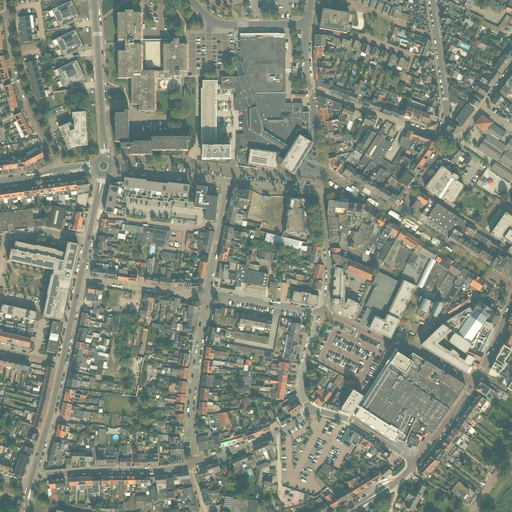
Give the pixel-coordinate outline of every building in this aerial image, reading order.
[(61,28),(64,26),(66,30),(70,28),(68,25),(80,19),(72,1),(69,2),(68,3),(66,0),(64,0),(62,1),(64,5),(52,10),(55,16),(52,17),(53,20),(56,19),(61,28)] [(372,0),(370,7),(370,6),(369,8),(373,10),(374,8),(376,9),(377,9),(379,3),(380,0),(375,0),(376,1),(373,0),(372,0)] [(377,9),(376,9),(376,11),(380,13),(380,11),(383,12),(386,5),(387,0),(383,0),(382,4),(379,3),(377,9)] [(383,12),(382,14),(387,16),(387,14),(390,15),(392,8),(395,2),(391,0),(389,7),(386,5),(383,12)] [(439,0),(440,0),(440,1),(439,1),(439,2),(440,3),(439,5),(441,6),(451,10),(451,11),(453,12),(453,11),(455,8),(448,5),(449,2),(444,0),(439,0)] [(470,11),(472,6),(474,0),(466,0),(464,7),(467,9),(470,11)] [(422,14),(423,13),(424,10),(423,10),(424,8),(422,7),(414,4),(408,2),(406,2),(404,7),(403,7),(403,8),(415,12),(422,14),(423,14),(422,14)] [(401,13),(403,8),(403,7),(399,5),(397,10),(392,8),(390,15),(389,17),(393,18),(394,17),(395,18),(395,19),(396,19),(399,20),(401,13)] [(456,13),(453,11),(453,12),(451,11),(451,10),(441,6),(440,10),(439,12),(449,16),(453,18),(456,13)] [(318,9),(318,14),(315,28),(351,34),(352,29),(354,15),(318,9)] [(141,111),(141,113),(142,113),(142,114),(150,114),(150,111),(155,111),(155,78),(155,71),(142,71),(142,40),(142,13),(134,13),(134,11),(126,11),(126,14),(118,14),(118,41),(126,40),(126,52),(118,52),(119,79),(132,78),(132,105),(139,105),(139,111),(141,111)] [(414,17),(416,18),(426,21),(427,18),(424,18),(425,15),(422,14),(415,12),(414,17)] [(450,20),(443,16),(443,17),(442,17),(442,19),(442,20),(441,20),(442,21),(441,23),(458,30),(459,27),(454,24),(455,22),(450,20)] [(415,23),(417,24),(427,27),(428,24),(428,23),(425,23),(426,21),(416,18),(415,23)] [(416,29),(427,33),(429,29),(426,29),(427,27),(417,24),(416,29)] [(457,31),(452,29),(444,25),(443,28),(443,29),(443,30),(442,32),(454,37),(457,31)] [(64,57),(65,57),(69,55),(70,59),(74,57),(72,54),(84,48),(76,30),(72,32),(70,28),(66,30),(68,34),(56,39),(59,45),(60,48),(64,57)] [(474,38),(477,33),(466,28),(464,33),(474,38)] [(285,34),(240,34),(238,64),(234,67),(234,77),(220,78),(220,90),(235,90),(235,113),(241,111),(241,135),(235,134),(236,146),(237,166),(275,173),(277,169),(290,179),(309,147),(309,113),(303,113),(303,104),(286,104),(285,34)] [(454,38),(446,34),(446,35),(445,35),(444,38),(445,38),(444,39),(445,39),(444,41),(456,47),(459,41),(455,39),(454,41),(453,40),(454,38)] [(343,40),(341,45),(345,46),(344,48),(347,50),(346,52),(351,54),(352,49),(355,42),(352,41),(353,40),(349,38),(348,39),(349,40),(349,41),(343,39),(343,40)] [(429,49),(432,41),(425,39),(424,41),(415,38),(416,38),(415,41),(411,39),(410,42),(429,49)] [(511,40),(508,39),(508,40),(501,38),(500,42),(501,43),(504,44),(509,47),(511,48),(511,40)] [(171,78),(171,77),(171,72),(164,72),(164,45),(169,45),(169,40),(160,40),(147,40),(142,40),(142,71),(155,71),(155,78),(159,78),(159,74),(167,74),(167,78),(171,78)] [(179,45),(179,42),(179,40),(169,40),(169,45),(164,45),(164,72),(171,72),(171,77),(180,77),(180,71),(187,71),(187,45),(179,45)] [(355,42),(352,49),(357,51),(355,56),(357,56),(360,57),(361,53),(364,45),(361,44),(362,43),(361,43),(361,44),(359,44),(360,42),(355,41),(355,42)] [(419,54),(426,57),(429,49),(410,42),(409,45),(421,49),(419,54)] [(446,48),(445,50),(456,55),(459,57),(460,54),(457,53),(459,49),(446,43),(445,47),(445,48),(446,48)] [(500,47),(503,48),(507,50),(505,53),(511,57),(511,48),(509,47),(504,44),(501,43),(500,47)] [(364,45),(361,53),(366,55),(364,59),(369,61),(370,56),(373,49),(371,48),(371,47),(370,47),(370,48),(368,47),(369,46),(364,44),(364,45)] [(373,49),(370,56),(375,58),(373,63),(376,64),(378,64),(379,60),(382,52),(380,51),(380,50),(379,50),(379,51),(377,50),(378,49),(374,48),(373,49)] [(501,58),(508,64),(511,58),(511,57),(505,53),(499,50),(499,51),(498,51),(496,55),(497,55),(496,56),(501,58)] [(382,52),(379,60),(384,62),(382,66),(387,68),(388,63),(391,56),(389,55),(389,54),(388,53),(388,55),(386,54),(387,53),(383,51),(382,52)] [(455,56),(447,52),(446,56),(447,57),(446,59),(456,64),(459,65),(460,63),(455,60),(456,60),(454,59),(455,56)] [(320,54),(314,53),(314,62),(325,62),(325,60),(321,60),(321,53),(320,53),(320,54)] [(391,56),(388,63),(393,65),(392,69),(396,71),(397,67),(400,59),(398,58),(398,57),(397,57),(397,58),(395,57),(396,56),(392,54),(391,56)] [(73,84),(85,79),(77,60),(76,61),(74,57),(70,59),(69,55),(65,57),(69,64),(57,69),(65,87),(69,86),(71,90),(75,88),(73,84)] [(400,59),(397,67),(402,69),(401,73),(405,75),(410,63),(409,63),(407,62),(407,61),(406,60),(406,61),(404,61),(405,60),(401,58),(400,59)] [(497,64),(505,69),(508,64),(501,58),(497,64)] [(36,61),(26,63),(28,69),(38,67),(36,61)] [(428,67),(430,64),(422,61),(421,64),(417,63),(416,65),(420,67),(423,68),(430,70),(431,68),(428,67)] [(457,65),(448,62),(447,65),(447,66),(448,66),(447,68),(450,70),(458,74),(459,74),(460,72),(457,70),(457,69),(455,68),(457,65)] [(493,68),(501,74),(505,69),(497,64),(495,67),(495,66),(493,68)] [(38,67),(28,69),(30,76),(40,73),(38,67)] [(430,70),(423,68),(421,74),(424,75),(431,77),(432,75),(429,74),(431,71),(430,70)] [(406,80),(408,76),(405,75),(401,73),(396,71),(392,69),(391,72),(389,72),(388,75),(406,82),(406,80)] [(495,83),(500,75),(494,71),(492,73),(489,70),(487,69),(485,71),(491,75),(489,78),(492,80),(491,80),(495,83)] [(452,78),(451,81),(456,83),(457,80),(456,79),(458,74),(450,70),(448,73),(449,74),(448,76),(452,78)] [(6,80),(9,79),(7,73),(0,75),(2,81),(0,81),(1,84),(6,83),(6,80)] [(40,73),(30,76),(31,82),(41,79),(40,73)] [(489,78),(486,77),(481,75),(480,76),(477,73),(476,76),(479,78),(478,80),(484,84),(485,83),(491,88),(495,83),(491,80),(492,80),(489,78)] [(424,75),(422,81),(424,82),(432,85),(433,82),(430,81),(432,78),(431,77),(424,75)] [(336,96),(342,98),(344,91),(342,90),(344,84),(344,85),(346,79),(343,77),(341,83),(336,96)] [(41,79),(31,82),(33,88),(43,85),(41,79)] [(355,84),(349,101),(355,103),(360,90),(362,85),(362,86),(363,82),(362,81),(360,80),(359,86),(355,84)] [(219,159),(231,159),(231,153),(231,146),(223,146),(215,146),(215,90),(215,85),(218,85),(218,81),(217,81),(214,81),(213,81),(211,81),(210,81),(209,81),(207,81),(206,81),(206,84),(203,84),(203,89),(204,89),(204,92),(201,92),(201,96),(203,96),(203,99),(201,99),(201,122),(203,122),(203,124),(201,124),(201,129),(203,129),(203,132),(201,132),(201,143),(202,143),(202,147),(203,147),(203,159),(210,159),(215,159),(216,159),(217,159),(217,157),(219,157),(219,159)] [(332,86),(333,81),(334,81),(316,81),(317,87),(317,88),(317,89),(318,89),(331,94),(333,86),(332,86)] [(336,96),(341,83),(338,82),(336,87),(333,86),(331,94),(336,96)] [(346,91),(343,98),(349,101),(355,84),(353,83),(349,82),(347,86),(351,88),(349,92),(346,91)] [(429,90),(437,93),(438,90),(437,90),(438,87),(432,85),(424,82),(423,84),(424,86),(427,87),(428,87),(430,87),(429,90)] [(484,98),(489,91),(479,83),(475,88),(474,90),(484,98)] [(43,85),(33,88),(35,94),(45,91),(43,85)] [(511,90),(504,85),(498,93),(511,103),(511,90)] [(465,92),(459,89),(452,86),(450,89),(453,90),(458,93),(458,92),(463,95),(473,99),(480,104),(484,98),(474,90),(468,88),(467,91),(476,95),(474,98),(465,92)] [(361,106),(367,90),(365,89),(364,91),(360,90),(355,103),(361,106)] [(368,100),(369,97),(370,97),(373,91),(367,89),(367,90),(361,106),(369,108),(371,101),(368,100)] [(425,97),(437,102),(439,97),(438,97),(439,95),(426,90),(425,93),(426,94),(425,97)] [(45,91),(35,94),(36,100),(46,97),(45,91)] [(381,92),(379,95),(374,110),(379,112),(382,105),(380,104),(384,94),(384,93),(381,92)] [(375,94),(372,101),(371,101),(369,108),(374,110),(379,95),(376,94),(375,94)] [(385,107),(382,113),(390,116),(396,100),(398,95),(393,94),(391,99),(393,100),(391,103),(392,103),(390,108),(385,107)] [(494,99),(506,107),(509,110),(511,106),(503,101),(504,99),(498,94),(494,99)] [(466,100),(471,102),(470,104),(476,108),(476,109),(480,104),(473,99),(463,95),(462,95),(460,98),(466,100)] [(319,96),(318,97),(319,106),(319,110),(330,108),(330,109),(332,109),(334,109),(340,111),(342,105),(333,101),(319,96)] [(437,104),(437,102),(425,97),(422,96),(421,99),(426,102),(425,104),(436,108),(437,104)] [(459,100),(458,100),(450,96),(451,102),(456,104),(456,103),(460,106),(456,112),(456,113),(453,118),(454,119),(452,123),(450,122),(446,130),(455,135),(460,127),(462,127),(475,110),(462,101),(459,100)] [(406,108),(406,107),(403,115),(429,125),(428,127),(428,129),(435,132),(438,124),(436,123),(439,114),(437,113),(438,111),(409,99),(406,108)] [(491,103),(498,108),(499,107),(504,110),(506,107),(494,99),(491,103)] [(396,108),(398,104),(397,104),(398,101),(396,100),(390,116),(395,118),(398,110),(395,109),(396,108)] [(350,108),(345,106),(341,117),(343,117),(341,123),(343,127),(350,108)] [(395,118),(401,120),(403,115),(406,107),(403,106),(402,110),(401,111),(398,110),(395,118)] [(356,110),(350,108),(343,127),(345,128),(346,130),(349,121),(351,122),(356,110)] [(152,150),(155,150),(159,150),(162,150),(166,150),(170,150),(173,150),(177,150),(180,150),(184,150),(187,150),(188,150),(188,141),(190,141),(190,138),(152,139),(152,143),(130,143),(130,144),(128,144),(128,111),(129,111),(125,111),(125,113),(116,113),(116,117),(117,117),(117,121),(116,121),(116,124),(117,124),(117,128),(116,128),(116,131),(117,131),(117,135),(116,135),(116,138),(117,138),(117,142),(116,142),(123,142),(123,144),(122,144),(122,149),(125,149),(125,154),(131,154),(131,155),(134,155),(134,154),(138,154),(138,155),(141,155),(141,154),(145,154),(145,155),(148,155),(148,154),(152,154),(152,155),(152,150)] [(88,145),(86,114),(84,114),(84,112),(73,113),(73,116),(73,122),(59,128),(69,150),(73,157),(78,154),(75,147),(77,146),(78,146),(88,145)] [(14,116),(16,121),(23,118),(20,113),(14,116)] [(332,113),(328,114),(320,115),(322,124),(330,122),(330,121),(329,120),(334,119),(332,113)] [(372,116),(367,114),(363,124),(368,126),(372,116)] [(375,126),(377,118),(372,116),(368,126),(370,126),(370,124),(375,126)] [(511,139),(506,146),(498,141),(500,139),(502,140),(506,133),(493,124),(491,123),(482,116),(475,125),(487,135),(484,140),(481,143),(482,144),(478,149),(496,162),(491,169),(510,182),(511,179),(511,139)] [(19,127),(25,123),(23,118),(16,121),(19,127)] [(322,124),(323,129),(324,134),(335,132),(335,131),(340,130),(340,129),(345,128),(343,127),(341,123),(338,120),(330,121),(330,122),(322,124)] [(25,123),(19,127),(22,132),(28,129),(25,123)] [(384,140),(381,137),(385,130),(382,128),(366,154),(365,153),(360,161),(361,162),(350,179),(357,183),(384,140)] [(24,137),(31,134),(28,129),(22,132),(24,137)] [(343,136),(342,134),(341,134),(340,130),(335,131),(335,132),(324,134),(325,140),(343,136)] [(435,140),(408,130),(405,138),(402,137),(399,145),(403,147),(403,148),(403,147),(407,150),(412,142),(419,146),(420,143),(425,145),(424,146),(423,145),(423,146),(425,147),(433,150),(436,143),(435,140)] [(358,145),(354,150),(362,155),(367,147),(375,134),(369,131),(361,144),(362,145),(360,148),(358,145)] [(347,143),(355,141),(350,135),(343,136),(325,140),(326,146),(335,144),(336,145),(347,143)] [(391,144),(384,140),(357,183),(365,188),(378,167),(382,159),(391,144)] [(327,147),(328,155),(339,153),(338,149),(341,148),(342,154),(353,151),(351,146),(348,147),(347,143),(336,145),(327,147)] [(425,162),(429,157),(428,156),(430,153),(422,147),(422,148),(420,146),(415,153),(418,155),(417,157),(425,162)] [(422,147),(430,153),(431,154),(433,150),(425,147),(423,146),(422,147)] [(38,160),(43,158),(42,155),(43,155),(41,151),(40,152),(39,150),(37,147),(32,150),(32,151),(33,153),(38,160)] [(456,148),(456,149),(452,154),(458,159),(462,162),(464,159),(460,157),(462,154),(456,148)] [(38,160),(33,153),(32,151),(32,150),(26,153),(26,154),(27,156),(32,164),(38,160)] [(353,158),(358,161),(359,160),(362,155),(354,150),(352,153),(338,173),(342,176),(353,158)] [(333,170),(338,173),(352,153),(348,154),(342,162),(341,161),(337,166),(336,166),(333,170)] [(32,164),(27,156),(26,154),(21,157),(21,159),(26,167),(29,165),(32,164)] [(329,157),(331,167),(331,168),(332,169),(333,170),(336,166),(337,166),(341,161),(342,162),(348,154),(336,156),(336,155),(329,157)] [(452,154),(447,160),(454,165),(458,159),(452,154)] [(21,159),(21,157),(20,155),(16,155),(16,156),(16,157),(16,158),(16,160),(17,168),(26,167),(21,159)] [(470,162),(472,159),(467,156),(464,159),(462,162),(463,164),(465,165),(467,166),(470,162)] [(9,158),(9,161),(10,170),(17,169),(17,168),(16,160),(16,158),(16,157),(15,157),(9,158)] [(417,174),(422,168),(410,161),(403,157),(401,159),(401,160),(400,162),(399,164),(398,166),(415,178),(417,174)] [(422,168),(425,162),(417,157),(414,160),(412,159),(410,161),(422,168)] [(359,160),(358,161),(353,158),(342,176),(349,181),(350,179),(361,162),(360,161),(359,160)] [(392,165),(390,164),(386,172),(387,173),(391,176),(397,167),(393,164),(392,165)] [(415,178),(398,166),(397,167),(391,176),(391,177),(399,183),(400,184),(407,189),(415,178)] [(438,172),(425,188),(435,196),(436,195),(445,201),(444,202),(454,208),(456,205),(453,203),(464,186),(457,181),(459,177),(451,171),(451,170),(451,169),(450,167),(449,166),(447,166),(446,166),(444,167),(438,172)] [(365,188),(372,192),(378,182),(380,183),(387,173),(386,172),(383,170),(380,168),(378,167),(365,188)] [(380,183),(378,182),(372,192),(379,196),(391,177),(391,176),(387,173),(380,183)] [(379,196),(387,202),(399,183),(391,177),(379,196)] [(85,194),(89,194),(89,190),(87,180),(75,182),(76,191),(77,195),(85,194)] [(69,182),(63,183),(64,195),(64,196),(68,195),(68,198),(71,198),(70,192),(69,182)] [(397,200),(399,201),(407,189),(400,184),(399,183),(387,202),(394,206),(397,200)] [(58,196),(57,184),(50,185),(52,197),(58,196)] [(41,206),(40,199),(38,186),(29,188),(30,199),(31,199),(31,200),(34,200),(35,207),(41,206)] [(38,186),(40,199),(46,198),(45,186),(38,186)] [(216,222),(219,198),(207,196),(208,187),(197,186),(195,208),(207,210),(205,221),(216,222)] [(16,189),(17,197),(21,197),(21,200),(22,205),(25,204),(23,188),(16,189)] [(250,203),(252,191),(233,188),(231,201),(239,202),(240,205),(244,206),(244,205),(249,205),(250,203)] [(17,197),(16,189),(9,190),(11,201),(11,203),(11,207),(13,207),(13,204),(13,201),(18,200),(17,197)] [(11,203),(11,201),(9,190),(3,191),(4,202),(4,204),(7,203),(7,204),(11,203)] [(285,226),(289,196),(255,191),(253,205),(265,206),(264,211),(266,211),(264,221),(285,226)] [(421,193),(418,198),(417,200),(427,207),(432,210),(436,204),(421,193)] [(306,211),(310,210),(314,209),(316,206),(315,202),(311,200),(307,201),(300,198),(289,196),(285,226),(284,233),(288,234),(295,233),(297,233),(298,236),(306,234),(304,212),(304,211),(306,211)] [(497,198),(494,202),(506,211),(509,206),(497,198)] [(412,208),(414,210),(418,212),(421,208),(425,210),(427,207),(417,200),(412,208)] [(238,208),(243,209),(244,206),(240,205),(239,202),(231,201),(230,206),(238,208)] [(329,201),(328,204),(327,213),(328,219),(334,218),(334,217),(346,215),(347,214),(348,203),(329,201)] [(348,203),(347,214),(346,217),(344,226),(348,226),(348,223),(351,223),(352,215),(355,215),(355,214),(356,204),(348,203)] [(352,225),(356,225),(359,215),(360,215),(365,205),(356,204),(355,214),(356,214),(356,216),(353,216),(352,225)] [(461,220),(453,214),(445,209),(437,204),(432,211),(433,211),(424,224),(432,230),(440,235),(448,240),(461,220)] [(361,227),(371,209),(365,205),(360,215),(359,215),(356,225),(361,227)] [(50,209),(48,221),(47,227),(61,230),(62,222),(63,219),(65,209),(51,206),(50,209)] [(247,216),(247,213),(243,212),(243,209),(238,208),(230,206),(228,212),(247,216)] [(432,210),(427,207),(425,210),(418,221),(424,224),(433,211),(432,211),(432,210)] [(418,221),(425,210),(421,208),(418,212),(414,210),(412,217),(418,221)] [(34,227),(33,219),(32,209),(29,209),(22,210),(25,229),(34,227)] [(82,220),(83,214),(84,214),(76,212),(75,211),(66,209),(65,212),(73,213),(72,218),(74,218),(82,220)] [(367,246),(369,243),(373,229),(372,228),(375,223),(380,216),(380,215),(371,209),(361,227),(358,233),(355,232),(353,238),(351,244),(350,247),(365,254),(367,246)] [(22,210),(11,212),(13,230),(25,229),(22,210)] [(0,232),(8,231),(13,230),(11,212),(0,212),(0,232)] [(228,212),(227,218),(236,220),(242,221),(243,219),(244,217),(246,218),(247,216),(228,212)] [(499,246),(511,255),(511,217),(506,213),(491,234),(499,240),(502,242),(499,246)] [(334,218),(328,219),(328,220),(329,220),(329,222),(328,222),(329,230),(329,231),(337,230),(343,229),(344,226),(346,217),(334,218)] [(389,222),(381,217),(376,224),(375,223),(372,228),(373,229),(369,243),(373,244),(375,245),(374,247),(378,248),(379,243),(381,234),(389,222)] [(43,220),(42,218),(33,219),(34,227),(38,227),(37,221),(40,221),(43,220)] [(227,218),(226,224),(234,225),(235,223),(238,224),(238,225),(242,226),(243,221),(242,221),(236,220),(227,218)] [(115,221),(102,219),(101,227),(115,229),(116,223),(115,222),(115,221)] [(466,223),(461,220),(448,240),(457,245),(468,228),(464,225),(466,223)] [(384,243),(395,225),(389,222),(381,234),(379,243),(385,245),(385,244),(384,243)] [(80,232),(81,226),(73,224),(70,223),(68,229),(80,232)] [(390,246),(400,229),(401,229),(395,225),(384,243),(385,244),(385,245),(382,253),(380,258),(383,260),(391,246),(390,246)] [(469,225),(468,228),(457,245),(465,250),(476,233),(478,231),(475,230),(476,229),(469,225)] [(234,228),(225,226),(224,233),(238,236),(249,238),(250,230),(242,228),(242,232),(242,233),(233,231),(234,228)] [(155,229),(143,227),(142,233),(141,242),(145,243),(153,244),(155,229)] [(169,246),(171,232),(155,229),(153,244),(169,246)] [(330,238),(341,236),(343,229),(337,230),(329,231),(330,238)] [(206,233),(200,232),(199,237),(205,238),(205,240),(213,241),(214,232),(207,230),(206,233)] [(383,262),(391,267),(392,267),(408,234),(402,230),(397,238),(383,262)] [(231,241),(231,238),(238,239),(238,236),(224,233),(223,240),(231,241)] [(287,238),(283,238),(267,233),(264,242),(282,246),(295,249),(297,249),(298,246),(299,242),(287,238)] [(465,250),(471,254),(482,237),(476,233),(465,250)] [(420,242),(408,234),(392,267),(403,272),(407,264),(407,263),(405,262),(411,252),(413,253),(414,253),(420,242)] [(477,258),(488,241),(482,237),(471,254),(477,258)] [(221,246),(236,250),(238,250),(238,247),(234,246),(235,242),(231,241),(223,240),(221,246)] [(61,321),(62,320),(63,314),(71,279),(70,279),(71,275),(72,275),(78,245),(67,242),(66,243),(58,242),(59,241),(58,241),(56,250),(35,245),(35,246),(15,242),(13,250),(10,249),(8,261),(53,270),(52,275),(50,274),(46,296),(43,310),(42,316),(61,321)] [(494,245),(488,241),(477,258),(484,262),(494,245)] [(114,248),(112,247),(107,246),(107,243),(99,242),(98,248),(117,251),(118,249),(114,248)] [(188,247),(189,243),(187,242),(186,247),(188,252),(190,252),(195,252),(198,253),(198,251),(194,251),(194,250),(190,249),(190,250),(188,247)] [(412,266),(425,245),(420,242),(414,253),(413,253),(407,263),(407,264),(412,266)] [(202,252),(209,253),(210,253),(211,247),(204,245),(201,245),(200,245),(199,245),(198,252),(202,252)] [(400,278),(400,279),(416,286),(421,275),(417,273),(422,264),(426,266),(426,265),(427,266),(430,261),(431,258),(432,259),(437,252),(425,245),(412,266),(407,264),(403,272),(400,278)] [(503,266),(511,255),(499,246),(498,248),(494,245),(484,262),(491,266),(490,267),(495,270),(497,266),(498,266),(499,265),(503,266)] [(229,253),(235,254),(236,250),(221,246),(220,254),(227,255),(228,255),(229,253)] [(297,249),(301,250),(303,251),(307,252),(308,252),(320,255),(321,248),(314,246),(308,247),(304,246),(302,246),(298,246),(297,249)] [(95,255),(108,257),(114,258),(115,254),(109,253),(109,254),(103,253),(103,250),(96,249),(95,255)] [(297,249),(295,249),(293,256),(296,256),(296,257),(302,258),(302,255),(301,255),(301,253),(311,256),(310,262),(317,263),(318,263),(320,255),(308,252),(307,252),(303,251),(301,250),(297,249)] [(259,250),(258,259),(264,260),(274,262),(275,254),(272,253),(266,252),(262,251),(259,250)] [(170,259),(170,253),(163,252),(162,258),(162,261),(169,262),(169,259),(170,259)] [(237,261),(233,260),(227,259),(227,255),(220,254),(218,260),(224,262),(230,263),(237,264),(237,261)] [(434,263),(433,266),(440,269),(447,258),(440,254),(434,263)] [(333,262),(333,267),(335,267),(343,269),(358,275),(370,281),(375,270),(373,269),(360,264),(338,255),(332,255),(333,259),(333,262)] [(511,255),(503,266),(503,268),(511,271),(511,255)] [(146,284),(151,285),(155,262),(154,262),(155,258),(153,257),(153,260),(149,259),(148,260),(147,267),(148,268),(146,284)] [(433,301),(436,296),(454,262),(447,258),(440,269),(433,266),(424,284),(423,285),(423,286),(421,289),(424,297),(433,301)] [(377,259),(373,269),(375,270),(378,272),(383,261),(377,259)] [(130,275),(128,275),(129,269),(129,268),(130,261),(128,261),(127,268),(123,267),(123,270),(119,269),(119,271),(119,273),(118,275),(118,280),(129,282),(130,275)] [(206,271),(207,263),(200,261),(199,270),(206,271)] [(432,262),(430,261),(427,266),(426,266),(425,267),(426,268),(424,272),(423,272),(421,275),(416,286),(419,288),(421,289),(423,286),(423,285),(424,284),(433,266),(434,263),(432,262)] [(151,285),(153,285),(157,286),(158,278),(156,277),(157,269),(158,269),(159,263),(155,262),(151,285)] [(224,265),(221,265),(220,271),(229,273),(230,266),(230,263),(224,262),(224,265)] [(436,296),(440,298),(459,265),(454,262),(436,296)] [(96,268),(93,268),(92,276),(98,277),(100,264),(96,263),(96,268)] [(109,263),(109,265),(108,270),(105,270),(104,278),(110,279),(112,263),(109,263)] [(311,263),(310,266),(309,265),(308,267),(308,266),(307,269),(309,270),(309,269),(315,271),(315,270),(322,272),(324,266),(316,264),(311,263)] [(246,284),(266,287),(269,274),(267,274),(263,273),(258,272),(260,266),(250,264),(249,267),(250,267),(249,271),(246,284)] [(423,272),(424,272),(426,268),(425,267),(426,266),(422,264),(417,273),(421,275),(423,272)] [(236,287),(241,288),(241,283),(246,284),(249,271),(250,267),(249,267),(245,266),(239,265),(238,270),(238,274),(237,278),(236,287)] [(459,265),(440,298),(444,301),(463,268),(459,265)] [(160,278),(159,286),(165,287),(168,268),(164,267),(164,268),(161,268),(159,277),(160,278)] [(335,311),(335,312),(354,321),(358,315),(358,309),(360,305),(348,299),(348,300),(343,300),(344,276),(343,276),(343,271),(343,269),(335,267),(335,269),(335,272),(334,271),(333,305),(333,308),(333,309),(333,310),(334,310),(334,311),(335,311)] [(444,301),(450,304),(457,294),(461,288),(471,273),(463,268),(444,301)] [(132,273),(132,270),(129,269),(128,275),(130,275),(129,282),(136,283),(137,276),(138,273),(132,273)] [(313,278),(321,280),(322,272),(315,270),(315,271),(309,269),(309,270),(307,269),(307,272),(314,273),(313,278)] [(197,278),(204,280),(206,271),(199,270),(197,278)] [(193,274),(189,274),(189,271),(186,271),(186,273),(184,287),(190,287),(192,276),(193,274)] [(218,278),(223,279),(228,280),(228,279),(231,280),(232,277),(237,278),(238,274),(236,274),(229,273),(220,271),(218,278)] [(172,278),(172,279),(171,287),(177,288),(177,287),(178,278),(179,272),(176,272),(175,279),(172,278)] [(184,287),(186,273),(179,272),(178,278),(177,287),(179,287),(179,288),(184,287)] [(368,319),(365,326),(369,328),(369,329),(391,339),(416,286),(400,279),(399,282),(378,272),(372,284),(375,286),(365,307),(374,311),(370,320),(368,319)] [(470,285),(476,276),(471,273),(461,288),(466,291),(470,285)] [(197,278),(196,278),(196,277),(192,276),(190,287),(203,286),(204,280),(197,278)] [(473,287),(475,289),(477,290),(481,293),(484,289),(486,288),(487,287),(486,285),(484,284),(486,282),(476,276),(470,285),(473,287)] [(308,288),(313,289),(313,290),(321,291),(322,286),(309,283),(306,282),(305,283),(298,281),(287,278),(286,283),(304,287),(307,288),(307,286),(309,286),(309,287),(308,288)] [(276,294),(277,284),(278,280),(271,279),(269,293),(276,294)] [(89,285),(88,293),(90,293),(90,295),(88,295),(87,301),(92,302),(91,304),(94,305),(95,300),(92,299),(93,294),(95,294),(96,286),(89,285)] [(97,286),(95,300),(94,305),(93,311),(93,314),(99,315),(100,309),(97,308),(99,295),(102,296),(104,287),(97,286)] [(293,299),(296,303),(313,306),(317,303),(318,303),(319,296),(318,296),(319,292),(312,291),(311,294),(302,292),(302,293),(294,291),(294,293),(293,299)] [(154,303),(155,295),(150,294),(147,313),(147,315),(146,315),(146,317),(150,317),(151,312),(151,311),(152,303),(154,303)] [(162,305),(164,297),(156,295),(153,316),(156,317),(158,306),(158,304),(162,305)] [(433,301),(424,297),(419,309),(442,320),(444,319),(442,317),(448,307),(450,304),(444,301),(440,298),(436,296),(433,301)] [(163,318),(164,307),(167,308),(167,307),(167,305),(168,306),(169,297),(164,297),(162,305),(161,312),(160,318),(163,318)] [(462,308),(470,303),(466,297),(458,303),(462,308)] [(444,319),(453,313),(462,308),(458,303),(458,302),(449,308),(448,307),(442,317),(444,319)] [(492,311),(487,308),(489,306),(485,304),(484,305),(480,302),(478,305),(474,309),(487,318),(492,311)] [(491,324),(491,325),(485,321),(487,318),(474,309),(478,305),(476,304),(476,303),(473,305),(458,314),(454,317),(442,324),(421,345),(469,375),(474,366),(477,368),(484,354),(494,332),(493,332),(496,326),(491,324)] [(211,314),(212,315),(224,317),(226,308),(222,308),(221,310),(212,308),(211,314)] [(501,317),(500,315),(492,311),(487,318),(485,321),(491,325),(491,324),(496,326),(501,317)] [(196,321),(197,313),(188,312),(185,312),(184,319),(185,319),(189,320),(196,321)] [(83,313),(82,319),(95,322),(96,318),(91,317),(91,314),(83,313)] [(244,314),(242,313),(240,323),(238,323),(237,326),(245,327),(246,325),(248,316),(244,316),(244,314)] [(248,316),(246,325),(252,326),(252,325),(254,316),(252,315),(251,317),(248,316)] [(260,319),(258,327),(264,328),(266,318),(264,318),(264,319),(260,319)] [(93,325),(95,325),(99,326),(100,323),(95,322),(82,319),(80,325),(89,327),(92,327),(93,325)] [(58,335),(59,333),(61,323),(52,321),(46,351),(55,353),(57,341),(58,335)] [(301,324),(292,323),(292,326),(288,326),(287,328),(291,329),(291,330),(301,331),(302,329),(300,328),(301,324)] [(195,327),(181,324),(180,332),(187,333),(186,333),(193,334),(195,327)] [(99,334),(93,333),(94,330),(88,329),(80,327),(79,333),(100,338),(101,334),(99,334)] [(209,328),(208,331),(209,331),(208,333),(216,334),(226,337),(226,334),(222,333),(217,332),(217,329),(209,327),(209,328)] [(511,346),(511,332),(507,330),(502,342),(511,346)] [(99,341),(100,338),(79,333),(77,340),(85,341),(86,339),(99,341)] [(183,349),(187,350),(189,343),(188,343),(189,338),(188,337),(188,334),(182,333),(182,336),(177,335),(175,344),(174,347),(179,348),(179,350),(182,350),(183,349)] [(206,339),(220,342),(221,338),(215,337),(216,334),(208,333),(208,334),(207,334),(207,336),(206,339)] [(298,337),(290,336),(289,342),(299,344),(299,341),(298,341),(298,337)] [(84,349),(88,350),(92,351),(94,352),(96,352),(96,349),(93,348),(89,347),(90,345),(77,342),(76,348),(84,349)] [(511,346),(502,342),(491,363),(494,365),(490,370),(498,375),(502,369),(504,369),(507,365),(511,368),(511,382),(508,389),(511,391),(511,346)] [(206,353),(220,355),(226,356),(226,353),(220,352),(214,351),(214,348),(207,347),(206,353)] [(74,355),(82,356),(87,357),(88,350),(84,349),(76,348),(74,355)] [(102,360),(104,361),(105,357),(98,356),(99,352),(96,352),(95,355),(94,358),(94,359),(96,359),(102,360)] [(248,354),(247,354),(245,353),(242,353),(239,352),(238,352),(237,355),(240,355),(243,356),(244,355),(247,356),(246,360),(249,361),(250,355),(248,354)] [(287,353),(287,354),(283,353),(282,360),(286,361),(286,360),(294,361),(295,358),(296,358),(297,355),(287,353)] [(407,361),(405,365),(409,368),(402,377),(404,378),(413,384),(413,385),(424,392),(425,393),(428,395),(429,395),(433,398),(435,399),(437,400),(439,402),(445,406),(447,407),(448,407),(450,408),(453,404),(466,386),(447,375),(444,373),(444,372),(416,355),(412,353),(409,356),(407,358),(405,360),(407,361)] [(405,443),(416,417),(412,415),(411,414),(408,411),(407,411),(405,409),(404,409),(388,399),(395,389),(398,384),(399,383),(400,381),(401,379),(402,377),(409,368),(405,365),(407,361),(405,360),(399,356),(396,354),(390,362),(385,370),(383,373),(382,374),(382,375),(378,381),(376,384),(373,388),(373,389),(367,397),(363,404),(355,416),(354,416),(367,424),(373,429),(375,429),(388,438),(389,438),(392,440),(395,442),(395,441),(396,439),(405,443)] [(87,359),(86,357),(82,357),(82,356),(74,355),(73,361),(81,363),(87,364),(87,359)] [(168,357),(168,360),(173,361),(179,362),(179,365),(187,367),(187,366),(188,365),(188,364),(188,363),(188,361),(171,357),(171,358),(168,357)] [(102,360),(96,359),(95,366),(98,367),(98,366),(103,368),(104,361),(102,360)] [(73,361),(71,368),(71,369),(80,370),(81,365),(82,365),(82,367),(90,369),(91,365),(87,364),(81,363),(73,361)] [(213,362),(205,361),(205,364),(204,367),(222,369),(223,366),(212,364),(213,362)] [(281,365),(275,364),(274,369),(278,370),(288,372),(290,363),(282,362),(281,365)] [(318,368),(327,372),(329,369),(320,364),(318,368)] [(346,372),(352,374),(355,366),(349,364),(346,372)] [(270,374),(270,372),(278,374),(278,375),(287,377),(288,372),(278,370),(274,369),(271,369),(270,369),(267,368),(266,373),(270,374)] [(356,369),(352,374),(357,378),(361,372),(356,369)] [(171,375),(180,376),(179,378),(188,379),(189,374),(172,372),(168,371),(166,371),(165,374),(171,375)] [(70,372),(70,373),(69,379),(81,381),(82,378),(78,377),(78,374),(70,372)] [(220,379),(214,379),(215,376),(211,376),(211,375),(203,374),(203,375),(203,378),(202,380),(216,382),(219,383),(220,379)] [(287,377),(278,375),(277,379),(272,378),(271,378),(261,377),(260,379),(265,380),(269,380),(277,382),(286,384),(287,377)] [(326,389),(327,390),(324,394),(322,397),(323,398),(325,400),(327,402),(338,385),(338,384),(343,377),(340,375),(333,384),(330,382),(326,389)] [(319,383),(317,387),(320,390),(328,378),(325,376),(321,381),(319,383)] [(52,379),(45,377),(44,380),(38,378),(37,382),(51,385),(52,379)] [(404,378),(402,377),(401,379),(400,381),(399,383),(398,384),(395,389),(388,399),(404,409),(405,409),(407,411),(408,411),(411,414),(412,415),(416,417),(423,422),(424,424),(427,426),(425,429),(426,430),(426,431),(432,435),(434,431),(450,408),(448,407),(447,407),(445,406),(439,402),(437,400),(435,399),(433,398),(429,395),(428,395),(425,393),(424,392),(413,385),(413,384),(404,378)] [(69,379),(68,386),(67,386),(75,388),(76,383),(78,383),(79,384),(82,385),(83,385),(88,386),(88,385),(92,385),(92,383),(84,382),(81,381),(69,379)] [(276,384),(276,388),(285,390),(286,384),(277,382),(269,380),(268,383),(270,383),(276,384)] [(37,382),(37,385),(43,387),(42,389),(50,391),(51,385),(37,382)] [(495,392),(490,389),(490,388),(480,382),(479,384),(478,384),(476,390),(487,398),(491,400),(492,401),(494,396),(493,395),(495,392)] [(169,389),(169,392),(178,393),(178,392),(186,393),(187,388),(166,384),(166,385),(163,385),(162,388),(169,389)] [(67,389),(66,395),(84,399),(84,398),(86,399),(86,397),(86,396),(85,396),(75,393),(75,391),(67,389)] [(314,402),(316,404),(323,398),(322,397),(324,394),(319,389),(314,393),(319,398),(316,400),(314,402)] [(340,393),(337,391),(330,401),(327,409),(333,410),(335,402),(340,393)] [(340,412),(351,415),(362,397),(353,391),(341,409),(342,409),(340,412)] [(49,396),(41,395),(39,394),(35,393),(32,393),(32,396),(40,397),(40,400),(48,401),(49,396)] [(340,395),(341,394),(340,393),(335,402),(333,410),(338,412),(341,404),(345,398),(345,397),(340,395)] [(162,400),(185,403),(186,395),(178,394),(177,396),(176,396),(176,398),(162,396),(162,400)] [(297,394),(296,394),(287,399),(289,402),(298,397),(297,394)] [(478,395),(475,400),(483,406),(487,401),(490,403),(492,401),(491,400),(487,398),(485,400),(478,395)] [(325,400),(323,398),(316,404),(318,406),(321,403),(322,404),(322,403),(325,400)] [(475,400),(470,406),(470,407),(479,413),(481,410),(483,406),(475,400)] [(291,407),(289,404),(285,406),(287,410),(291,416),(302,408),(297,402),(291,407)] [(46,407),(39,405),(36,405),(33,404),(32,406),(38,407),(37,411),(45,413),(46,407)] [(278,425),(271,409),(271,410),(270,407),(264,410),(268,419),(269,420),(268,420),(269,422),(272,430),(278,425)] [(470,407),(465,414),(474,422),(475,421),(476,422),(477,421),(479,422),(483,416),(479,413),(470,407)] [(62,409),(61,416),(69,417),(69,415),(72,416),(72,417),(83,420),(84,418),(90,419),(91,413),(81,411),(72,409),(71,411),(62,409)] [(43,418),(45,413),(37,411),(36,413),(25,410),(24,413),(32,415),(43,418)] [(185,420),(184,412),(179,411),(176,410),(176,412),(176,413),(177,420),(174,419),(172,420),(172,422),(177,423),(180,423),(185,424),(185,420)] [(213,414),(213,415),(214,419),(217,428),(226,426),(227,428),(230,427),(230,425),(231,424),(228,412),(217,414),(213,414)] [(461,420),(471,427),(474,422),(465,414),(461,420)] [(42,424),(43,418),(32,415),(30,421),(34,422),(42,424)] [(473,428),(471,427),(461,420),(458,424),(471,433),(472,434),(475,430),(473,428)] [(40,429),(42,424),(34,422),(33,424),(27,422),(22,421),(21,423),(33,427),(40,429)] [(38,438),(39,435),(31,432),(33,427),(21,423),(16,422),(15,426),(19,428),(26,429),(23,436),(23,437),(26,438),(28,439),(36,442),(38,438)] [(272,430),(269,422),(260,426),(261,428),(263,433),(272,430)] [(70,427),(59,424),(57,431),(66,432),(68,433),(70,427)] [(466,436),(468,437),(471,433),(458,424),(455,428),(466,436)] [(180,428),(180,427),(170,426),(169,429),(169,433),(180,434),(181,428),(180,428)] [(254,426),(252,426),(251,427),(255,436),(263,433),(261,428),(255,431),(255,429),(256,429),(254,426)] [(244,441),(247,440),(245,433),(242,434),(240,435),(238,429),(235,430),(234,427),(232,428),(234,435),(232,435),(235,444),(244,441)] [(247,440),(255,436),(251,427),(249,428),(250,431),(251,431),(251,432),(246,434),(247,440)] [(359,443),(364,435),(354,428),(349,434),(346,440),(350,442),(352,438),(359,443)] [(463,440),(466,436),(455,428),(452,432),(463,440)] [(199,451),(214,449),(212,440),(212,437),(210,429),(205,429),(204,431),(204,432),(198,433),(198,442),(198,444),(199,451)] [(217,431),(213,431),(214,436),(212,437),(212,440),(214,449),(222,447),(219,437),(219,436),(217,431)] [(452,432),(448,437),(447,440),(457,448),(463,440),(452,432)] [(232,435),(230,436),(229,433),(219,436),(219,437),(222,447),(235,444),(232,435)] [(365,435),(359,444),(363,447),(362,448),(368,452),(374,441),(365,435)] [(417,435),(416,436),(415,439),(410,436),(409,438),(409,440),(410,440),(408,444),(409,445),(409,444),(414,447),(415,447),(417,448),(422,437),(417,435)] [(57,443),(54,442),(53,448),(60,451),(64,452),(66,445),(65,445),(66,444),(72,445),(72,443),(67,442),(67,441),(58,439),(57,443)] [(275,447),(273,442),(273,441),(272,439),(271,440),(271,439),(268,441),(265,442),(274,461),(276,460),(275,457),(271,448),(275,447)] [(449,455),(454,449),(457,451),(458,449),(457,448),(447,440),(440,448),(449,455)] [(373,456),(377,451),(378,452),(382,446),(374,441),(368,452),(368,453),(373,456)] [(260,445),(263,452),(264,455),(268,454),(269,457),(271,462),(274,461),(265,442),(263,443),(260,444),(260,445)] [(32,456),(34,449),(27,447),(28,446),(23,444),(22,445),(21,448),(20,449),(20,448),(16,447),(15,450),(32,456)] [(259,454),(260,453),(263,452),(260,445),(259,445),(256,446),(254,448),(255,451),(252,452),(256,460),(261,458),(259,454)] [(58,457),(60,451),(53,448),(51,454),(58,457)] [(105,464),(115,464),(115,460),(119,461),(120,448),(116,448),(115,452),(106,452),(105,452),(105,464)] [(435,453),(447,462),(450,458),(448,456),(449,455),(440,448),(439,448),(435,453)] [(390,456),(390,455),(381,449),(375,458),(382,462),(382,461),(382,462),(384,459),(386,461),(390,456)] [(442,463),(443,464),(451,471),(454,467),(447,462),(435,453),(433,455),(442,463)] [(29,460),(30,457),(21,454),(17,464),(26,467),(27,465),(29,465),(30,460),(29,460)] [(54,462),(57,463),(59,464),(61,457),(58,457),(51,454),(49,460),(49,461),(48,464),(53,466),(54,462)] [(181,455),(171,455),(170,456),(170,458),(171,458),(171,461),(172,465),(177,464),(177,461),(181,461),(181,455)] [(243,468),(244,467),(245,471),(251,469),(250,465),(254,463),(251,456),(247,458),(246,455),(239,458),(243,468)] [(440,465),(442,463),(433,455),(430,458),(439,467),(440,468),(441,466),(440,465)] [(239,458),(232,461),(234,467),(232,468),(233,472),(235,471),(236,472),(237,473),(238,474),(240,474),(241,473),(241,472),(241,470),(240,469),(243,468),(239,458)] [(430,458),(426,463),(435,471),(439,467),(430,458)] [(380,468),(381,469),(380,470),(381,471),(382,470),(383,470),(380,473),(384,478),(392,472),(385,463),(382,462),(382,461),(382,462),(379,465),(381,467),(380,468)] [(221,470),(218,462),(212,465),(217,478),(220,477),(218,471),(221,470)] [(431,475),(435,471),(426,463),(422,467),(431,475)] [(17,464),(13,474),(23,478),(24,475),(25,475),(27,470),(26,470),(26,467),(17,464)] [(212,465),(206,467),(207,469),(209,474),(212,473),(214,479),(215,482),(218,481),(217,478),(212,465)] [(431,475),(422,467),(418,471),(421,472),(420,474),(427,479),(428,478),(428,477),(430,478),(431,476),(431,475)] [(201,479),(202,482),(207,481),(205,477),(209,476),(209,474),(207,469),(200,471),(202,478),(201,479)] [(372,471),(367,474),(369,477),(373,484),(381,479),(377,473),(374,474),(372,471)] [(365,474),(363,472),(361,473),(365,479),(363,481),(367,487),(373,484),(369,477),(368,478),(365,474)] [(186,485),(187,487),(192,485),(189,474),(188,473),(173,475),(173,477),(173,478),(174,481),(180,480),(180,483),(186,483),(186,485)] [(168,476),(166,476),(156,477),(157,489),(153,489),(147,489),(147,490),(144,490),(142,490),(142,492),(149,492),(149,495),(136,496),(136,502),(137,503),(144,502),(150,501),(175,499),(174,489),(174,481),(173,478),(170,478),(168,476)] [(87,485),(86,477),(78,478),(79,486),(80,486),(80,489),(86,489),(86,485),(87,485)] [(99,485),(101,484),(101,477),(92,477),(92,485),(92,489),(93,489),(94,489),(94,493),(99,493),(99,485)] [(102,485),(101,497),(104,497),(105,489),(106,489),(107,487),(110,487),(110,484),(110,477),(102,477),(102,485)] [(110,477),(110,484),(111,484),(116,484),(116,490),(114,490),(114,495),(118,495),(118,490),(118,477),(110,477)] [(265,477),(264,485),(271,486),(273,478),(265,477)] [(361,482),(360,480),(361,479),(360,477),(359,478),(359,477),(356,479),(358,483),(356,485),(353,479),(349,481),(357,494),(367,487),(363,481),(361,482)] [(73,491),(76,491),(76,486),(79,486),(78,478),(69,478),(70,486),(71,490),(73,490),(73,491)] [(56,488),(61,487),(66,487),(65,479),(60,479),(55,480),(56,488)] [(55,480),(50,481),(51,488),(48,489),(49,497),(49,498),(47,498),(48,502),(58,505),(57,495),(56,495),(56,488),(55,480)] [(357,494),(349,481),(346,483),(349,489),(348,490),(352,497),(357,494)] [(458,482),(451,491),(458,495),(457,496),(459,498),(459,497),(464,500),(468,495),(466,494),(469,491),(458,482)] [(341,484),(339,485),(338,484),(335,486),(336,488),(340,494),(344,502),(352,497),(348,490),(348,489),(346,490),(343,486),(341,484)] [(415,491),(412,489),(411,490),(407,497),(406,499),(409,501),(406,508),(412,511),(426,488),(419,484),(415,491)] [(180,495),(183,494),(183,496),(194,493),(192,487),(182,490),(179,491),(180,495)] [(331,489),(332,491),(336,497),(340,504),(344,502),(340,494),(338,495),(333,487),(331,489)] [(219,492),(220,490),(215,491),(210,492),(210,493),(209,493),(208,488),(200,490),(202,497),(219,492)] [(212,498),(215,497),(215,498),(219,498),(219,497),(219,495),(220,492),(219,493),(219,492),(202,497),(204,503),(205,503),(206,506),(213,506),(212,501),(213,501),(212,498)] [(183,496),(184,498),(181,498),(177,499),(177,498),(175,499),(176,502),(182,502),(188,500),(189,503),(192,502),(191,500),(196,499),(194,493),(183,496)] [(332,509),(336,507),(329,495),(328,494),(327,495),(323,494),(322,494),(325,499),(327,499),(329,502),(328,502),(332,509)] [(331,494),(329,495),(336,507),(340,504),(336,497),(334,499),(331,494)] [(233,507),(233,500),(233,497),(225,496),(223,508),(227,509),(235,510),(234,511),(239,511),(240,507),(233,507)] [(326,511),(327,511),(330,510),(326,504),(324,505),(320,498),(317,499),(316,501),(316,502),(318,503),(319,503),(319,502),(326,511)] [(189,503),(180,504),(178,504),(175,504),(176,508),(179,507),(179,509),(189,507),(197,504),(196,499),(191,500),(192,502),(189,503)] [(240,507),(239,511),(247,511),(247,500),(233,500),(233,507),(240,507)] [(257,511),(259,502),(247,500),(247,511),(257,511)] [(317,503),(318,505),(320,508),(318,509),(320,511),(326,511),(319,502),(319,503),(318,503),(317,503)]
